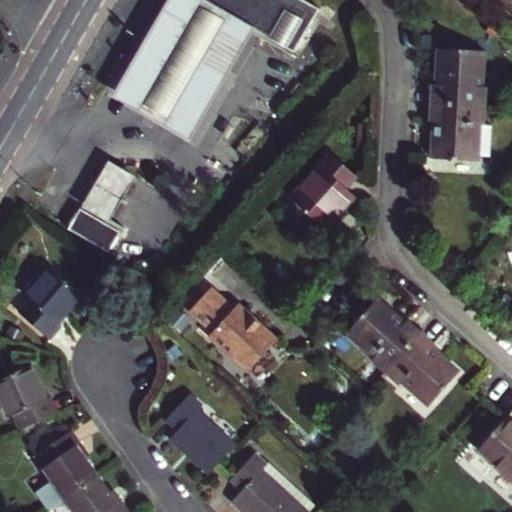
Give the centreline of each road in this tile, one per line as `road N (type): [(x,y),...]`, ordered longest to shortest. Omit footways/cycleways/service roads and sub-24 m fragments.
road 1 (residential): [(390,233),(394,29),(381,0)]
road 2 (residential): [(511,354),(415,271),(390,233)]
road 3 (residential): [(182,511),(127,428),(104,359)]
road 4 (primary): [(0,170),(69,50)]
road 5 (residential): [(304,332),(390,233)]
